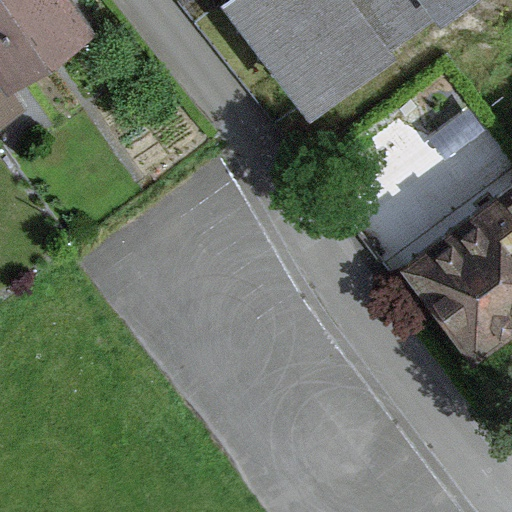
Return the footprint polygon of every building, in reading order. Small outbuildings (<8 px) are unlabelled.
[(0,0),(0,60),(12,77),(84,27),(64,0),(0,0)] [(236,0),(309,95),(381,40),(350,0),(236,0)] [(350,0),(381,40),(433,0),(350,0)] [(0,114),(12,107),(0,89),(0,114)] [(511,313),(511,183),(408,261),(421,278),(420,294),(428,305),(443,309),(470,345),(511,313)]
